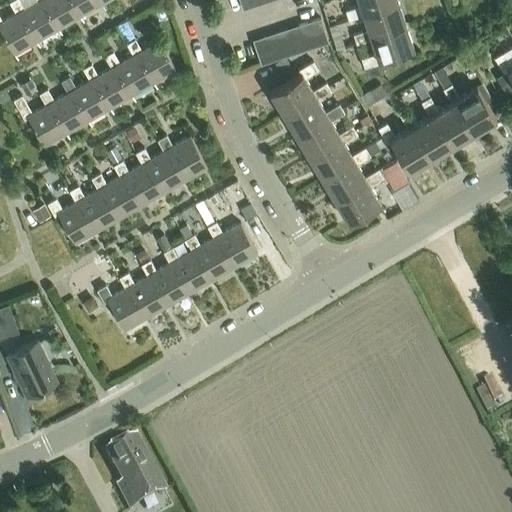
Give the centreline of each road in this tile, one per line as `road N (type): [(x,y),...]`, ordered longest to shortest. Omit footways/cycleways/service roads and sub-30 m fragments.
road 1 (tertiary): [(0,466),(111,414),(329,281)]
road 2 (residential): [(329,281),(254,163),(194,0)]
road 3 (tertiary): [(329,281),(511,171)]
